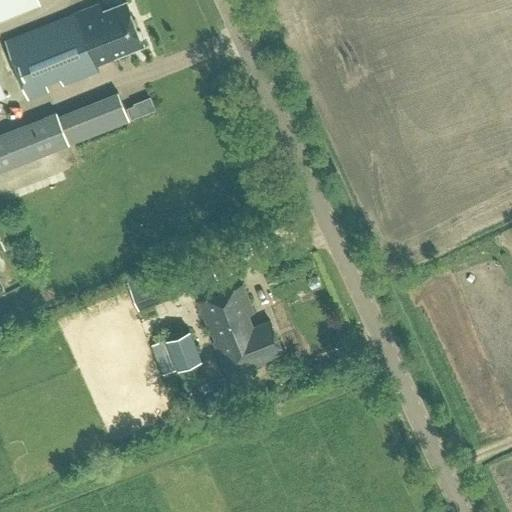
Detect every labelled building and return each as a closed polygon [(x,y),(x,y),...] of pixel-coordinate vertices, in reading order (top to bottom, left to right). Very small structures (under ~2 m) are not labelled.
[(39,0),(0,0),(0,21),(41,5),(39,0)] [(96,61),(143,43),(126,1),(103,10),(100,2),(5,40),(27,97),(48,89),(46,81),(59,76),(63,83),(98,69),(96,61)] [(56,112),(0,134),(0,169),(129,118),(118,90),(57,114),(56,112)] [(167,266),(128,281),(138,309),(177,294),(167,266)] [(271,354),(282,350),(270,319),(252,326),(247,315),(253,311),(242,284),(198,301),(228,377),(273,360),(271,354)] [(201,358),(189,328),(165,337),(177,368),(201,358)] [(183,405),(189,420),(213,410),(207,395),(183,405)]
